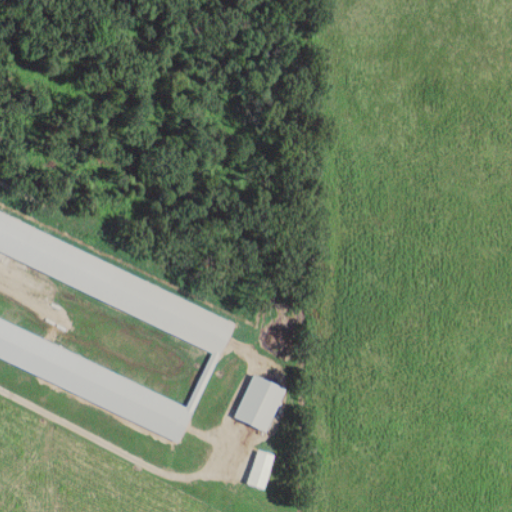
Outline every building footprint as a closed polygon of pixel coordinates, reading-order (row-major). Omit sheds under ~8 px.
[(0,209),(0,247),(67,277),(81,245),(0,209)] [(122,274),(110,307),(190,338),(202,306),(122,274)] [(189,404),(0,320),(0,359),(180,439),(214,363),(208,360),(189,404)] [(232,419),(265,432),(283,389),(250,375),(232,419)] [(245,483),(262,489),(275,456),(257,450),(245,483)]
